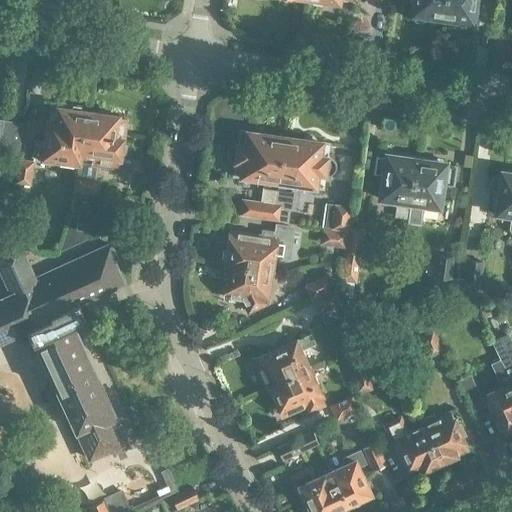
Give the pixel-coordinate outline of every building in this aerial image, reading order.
[(441,17),(443,0),(412,0),(411,14),(412,17),(414,19),(417,21),(419,21),(422,19),(424,17),(424,15),(441,17)] [(443,0),(441,17),(476,22),(478,8),(476,7),(476,0),(443,0)] [(76,168),(84,113),(51,108),(49,122),(48,122),(45,142),(35,141),(32,157),(60,161),(59,165),(76,168)] [(72,190),(93,193),(98,194),(100,180),(96,179),(98,165),(118,168),(125,119),(84,113),(76,168),(72,190)] [(7,121),(2,154),(18,156),(22,124),(7,121)] [(274,205),(284,138),(246,132),(244,145),(236,144),(234,144),(232,145),(230,147),(229,148),(228,150),(227,152),(227,153),(228,156),(229,157),(229,158),(231,160),(233,161),(242,163),(240,178),(264,181),(261,203),(242,200),(240,215),(278,221),(280,206),(274,205)] [(328,175),(331,174),(332,173),(333,171),(334,169),(334,167),(335,166),(334,164),(334,162),(333,161),(331,159),(329,158),(328,158),(320,157),(322,143),(284,138),(274,205),(280,206),(278,221),(288,223),(290,209),(294,210),(297,190),(291,189),(291,185),(316,189),(318,174),(325,175),(327,175),(328,175)] [(416,159),(386,154),(386,157),(376,156),(373,173),(383,174),(380,198),(397,201),(395,216),(408,218),(411,203),(410,203),(416,159)] [(31,186),(35,160),(18,158),(14,183),(31,186)] [(452,184),(455,167),(445,166),(446,163),(416,159),(410,203),(408,218),(407,224),(421,226),(424,205),(439,207),(443,183),(452,184)] [(511,172),(501,171),(501,173),(496,173),(489,177),(488,184),(493,190),(498,191),(495,213),(510,215),(508,230),(511,234),(511,172)] [(348,231),(348,228),(351,206),(334,204),(330,229),(348,231)] [(75,209),(69,208),(55,245),(86,231),(86,225),(73,223),(75,209)] [(290,258),(295,227),(275,224),(274,232),(261,230),(260,236),(252,235),(252,238),(230,235),(226,263),(271,271),(274,255),(290,258)] [(348,231),(330,229),(322,227),(319,244),(345,248),(348,231)] [(345,248),(344,259),(345,259),(342,280),(354,282),(356,283),(364,231),(348,228),(348,231),(345,248)] [(0,250),(0,270),(12,297),(0,301),(0,342),(28,330),(34,344),(37,342),(89,459),(111,450),(114,456),(117,455),(115,452),(128,446),(74,325),(86,319),(80,302),(122,284),(113,263),(120,260),(118,256),(116,258),(111,246),(36,279),(19,242),(0,250)] [(433,276),(447,279),(451,279),(451,278),(454,257),(437,255),(433,276)] [(467,259),(464,277),(463,281),(480,284),(481,284),(484,262),(467,259)] [(271,271),(226,263),(223,279),(228,279),(226,294),(242,297),(248,311),(266,301),(271,271)] [(311,300),(335,289),(328,274),(304,285),(311,300)] [(451,279),(447,279),(433,276),(431,294),(455,297),(458,279),(451,278),(451,279)] [(463,281),(464,277),(459,277),(458,279),(455,297),(455,299),(462,300),(462,301),(477,302),(480,284),(463,281)] [(354,282),(342,280),(340,293),(351,295),(354,282)] [(342,304),(335,289),(311,300),(319,315),(342,304)] [(419,335),(433,329),(427,317),(414,323),(419,335)] [(434,328),(433,329),(419,335),(429,358),(444,350),(434,328)] [(511,340),(508,332),(491,340),(500,359),(511,385),(511,358),(511,357),(511,340)] [(309,368),(301,351),(308,348),(316,345),(311,333),(253,359),(266,388),(270,387),(309,368)] [(490,364),(501,387),(488,393),(506,432),(511,429),(511,385),(500,359),(490,364)] [(353,368),(357,393),(373,389),(369,365),(353,368)] [(322,397),(316,384),(309,368),(270,387),(282,413),(305,403),(309,411),(323,405),(320,398),(322,397)] [(457,380),(472,411),(484,406),(470,374),(457,380)] [(329,405),(335,418),(336,421),(360,409),(353,394),(329,405)] [(470,449),(453,410),(438,417),(436,414),(423,421),(425,426),(441,462),(470,449)] [(409,434),(407,431),(401,417),(384,424),(396,450),(400,448),(413,475),(441,462),(425,426),(409,434)] [(282,460),(287,458),(318,443),(312,429),(275,446),(282,460)] [(54,511),(39,475),(50,470),(35,435),(8,446),(23,482),(12,486),(23,511),(54,511)] [(376,442),(363,448),(374,470),(386,465),(376,442)] [(346,464),(331,471),(347,506),(373,494),(359,465),(367,462),(361,449),(343,457),(346,464)] [(111,511),(136,511),(160,501),(177,493),(181,491),(169,467),(162,470),(171,489),(132,507),(124,489),(105,497),(111,511)] [(333,511),(347,506),(331,471),(317,477),(312,467),(292,476),(308,511),(333,511)] [(177,493),(160,501),(163,506),(173,502),(177,510),(199,499),(193,487),(177,494),(177,493)] [(91,511),(107,511),(103,502),(90,508),(91,511)]
